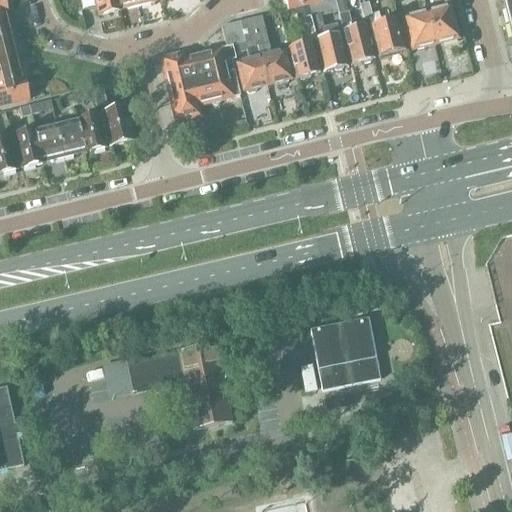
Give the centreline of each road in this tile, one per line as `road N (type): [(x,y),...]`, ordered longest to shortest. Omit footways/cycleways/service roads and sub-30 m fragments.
road 1 (secondary): [(0,326),(440,223)]
road 2 (secondary): [(429,172),(0,276)]
road 3 (unclassified): [(506,511),(440,223)]
road 4 (residential): [(165,185),(417,123)]
road 5 (residential): [(0,226),(165,185)]
road 6 (residential): [(165,185),(134,49)]
